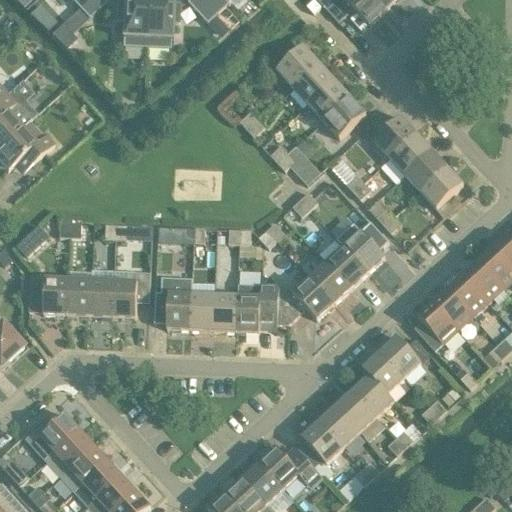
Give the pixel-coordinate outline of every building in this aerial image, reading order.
[(32,0),(31,0),(19,0),(16,3),(23,9),(32,0)] [(68,0),(78,10),(89,0),(68,0)] [(106,0),(89,0),(78,10),(88,21),(109,2),(106,0)] [(123,0),(124,4),(117,4),(116,23),(123,23),(122,49),(147,50),(148,0),(123,0)] [(171,0),(148,0),(147,50),(170,51),(170,26),(178,26),(179,7),(172,6),(171,0)] [(200,0),(195,0),(188,6),(208,27),(217,18),(200,0)] [(200,0),(217,18),(229,7),(224,2),(226,0),(200,0)] [(347,0),(346,2),(343,0),(327,0),(346,20),(355,11),(370,27),(387,12),(375,0),(347,0)] [(375,0),(387,12),(399,0),(375,0)] [(309,9),(315,15),(321,9),(315,3),(309,9)] [(217,18),(208,27),(216,35),(225,26),(217,18)] [(76,42),(62,27),(52,37),(66,52),(76,42)] [(294,91),(320,67),(304,49),(278,74),(294,91)] [(335,83),(320,67),(294,91),(309,108),(335,83)] [(351,100),(335,83),(309,108),(324,124),(351,100)] [(0,104),(8,97),(0,88),(0,104)] [(14,92),(8,97),(0,104),(0,152),(29,125),(37,117),(14,92)] [(367,117),(351,100),(324,124),(340,142),(367,117)] [(247,134),(258,124),(250,116),(239,126),(247,134)] [(391,162),(417,138),(401,120),(375,145),(391,162)] [(266,132),(258,124),(247,134),(255,142),(266,132)] [(29,125),(0,152),(0,170),(5,171),(8,175),(13,171),(22,180),(55,149),(47,139),(44,141),(29,125)] [(417,138),(391,162),(406,178),(432,154),(417,138)] [(277,168),(288,158),(281,149),(270,160),(277,168)] [(432,154),(406,178),(421,195),(448,171),(432,154)] [(288,158),(277,168),(285,175),(296,165),(288,158)] [(464,188),(448,171),(421,195),(437,212),(464,188)] [(353,197),(364,186),(357,178),(346,188),(353,197)] [(364,186),(353,197),(361,205),(372,195),(364,186)] [(301,203),(311,214),(319,207),(309,196),(301,203)] [(311,214),(301,203),(292,212),(302,222),(311,214)] [(395,219),(388,212),(380,203),(370,212),(378,221),(385,229),(395,219)] [(402,228),(395,219),(385,229),(392,237),(402,228)] [(40,227),(17,249),(28,260),(51,239),(40,227)] [(70,241),(71,227),(61,227),(61,241),(70,241)] [(71,227),(70,241),(82,242),(82,228),(71,227)] [(275,227),(267,235),(277,245),(285,238),(275,227)] [(370,227),(361,235),(344,250),(368,277),(385,261),(372,247),(381,239),(370,227)] [(117,243),(117,229),(106,228),(106,243),(117,243)] [(128,229),(117,229),(117,243),(127,244),(128,229)] [(159,231),(159,246),(194,247),(195,232),(159,231)] [(205,233),(195,232),(194,247),(205,248),(205,233)] [(240,249),(240,235),(230,234),(229,249),(240,249)] [(240,235),(240,249),(251,250),(251,235),(240,235)] [(277,245),(267,235),(259,242),(269,253),(277,245)] [(511,239),(510,237),(495,251),(511,269),(511,239)] [(344,250),(328,265),(352,292),(368,277),(344,250)] [(511,285),(511,269),(495,251),(480,265),(505,292),(511,285)] [(4,252),(0,255),(0,264),(4,270),(13,262),(4,252)] [(352,292),(328,265),(311,281),(335,307),(352,292)] [(505,292),(480,265),(465,279),(490,306),(505,292)] [(92,273),(92,276),(93,276),(91,319),(113,320),(115,274),(92,273)] [(115,274),(113,320),(136,321),(137,305),(150,305),(151,276),(115,274)] [(68,283),(67,318),(91,319),(93,276),(92,276),(69,275),(68,283)] [(490,306),(465,279),(449,293),(474,320),(490,306)] [(289,290),(278,289),(277,327),(289,328),(307,311),(318,323),(335,307),(311,281),(294,296),(289,290)] [(45,317),(67,318),(68,283),(46,282),(46,284),(32,283),(30,314),(45,314),(45,317)] [(238,300),(236,335),(260,336),(260,327),(277,327),(278,289),(238,288),(238,300)] [(474,320),(449,293),(434,307),(459,334),(474,320)] [(191,333),(192,298),(169,297),(167,332),(191,333)] [(192,298),(191,333),(213,334),(214,299),(192,298)] [(238,300),(214,299),(213,334),(236,335),(238,300)] [(419,320),(423,325),(416,331),(437,354),(459,334),(434,307),(419,320)] [(0,372),(26,349),(15,338),(17,336),(11,329),(9,331),(5,327),(0,331),(0,372)] [(416,342),(407,351),(397,341),(381,356),(404,382),(430,358),(416,342)] [(499,347),(509,358),(511,354),(511,349),(505,342),(499,347)] [(509,358),(499,347),(492,354),(491,354),(483,362),(493,373),(501,365),(509,358)] [(404,382),(381,356),(363,372),(369,379),(370,378),(388,398),(404,382)] [(477,388),(468,377),(461,382),(471,393),(477,388)] [(370,378),(369,379),(353,394),(378,420),(394,405),(388,398),(370,378)] [(448,410),(461,399),(454,391),(441,402),(448,410)] [(353,394),(336,409),(361,436),(378,420),(353,394)] [(433,399),(426,405),(440,421),(447,414),(433,399)] [(440,421),(426,405),(425,406),(424,405),(416,413),(432,429),(440,421)] [(336,409),(320,425),(344,451),(361,436),(336,409)] [(66,418),(56,427),(51,421),(27,443),(48,465),(81,434),(66,418)] [(344,451),(320,425),(303,440),(327,467),(344,451)] [(413,426),(397,441),(407,452),(423,437),(413,426)] [(81,434),(48,465),(61,480),(95,449),(81,434)] [(407,452),(397,441),(387,450),(397,461),(407,452)] [(109,464),(95,449),(61,480),(75,495),(109,464)] [(277,451),(259,467),(284,494),(301,478),(307,484),(317,475),(294,451),(285,460),(277,451)] [(8,456),(0,462),(0,466),(21,490),(30,481),(8,456)] [(123,479),(109,464),(75,495),(89,510),(123,479)] [(370,466),(363,472),(373,483),(380,477),(370,466)] [(284,494),(259,467),(243,482),(267,509),(284,494)] [(373,483),(363,472),(354,480),(364,491),(373,483)] [(117,511),(136,494),(123,479),(89,510),(90,511),(117,511)] [(263,511),(267,509),(243,482),(226,497),(239,511),(263,511)] [(27,511),(6,489),(0,494),(0,511),(27,511)] [(35,505),(44,496),(38,490),(29,498),(35,505)] [(150,511),(151,511),(136,494),(117,511),(150,511)] [(44,496),(35,505),(41,511),(56,511),(58,511),(44,496)] [(210,511),(239,511),(226,497),(210,511)] [(481,506),(486,511),(495,511),(486,501),(481,506)]
